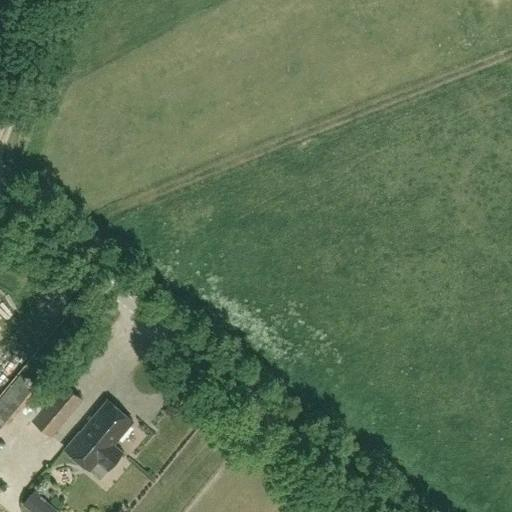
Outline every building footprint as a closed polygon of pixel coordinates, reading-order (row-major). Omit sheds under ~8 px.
[(0,272),(0,302),(14,283),(0,272)] [(14,283),(0,302),(0,324),(10,332),(35,298),(14,283)] [(26,331),(11,349),(20,357),(35,339),(26,331)] [(51,436),(81,400),(62,384),(32,420),(51,436)] [(114,445),(133,422),(107,400),(66,448),(100,477),(121,451),(114,445)] [(34,491),(23,504),(32,511),(35,511),(45,500),(34,491)]
